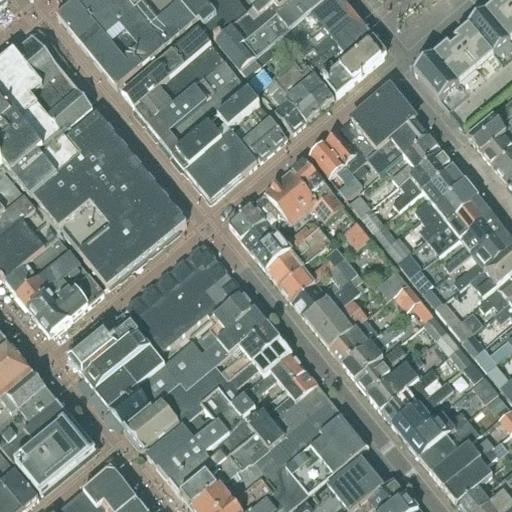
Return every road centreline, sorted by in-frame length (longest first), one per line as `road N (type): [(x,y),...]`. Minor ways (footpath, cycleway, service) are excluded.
road 1 (residential): [(208,233),(438,511)]
road 2 (residential): [(396,74),(208,233)]
